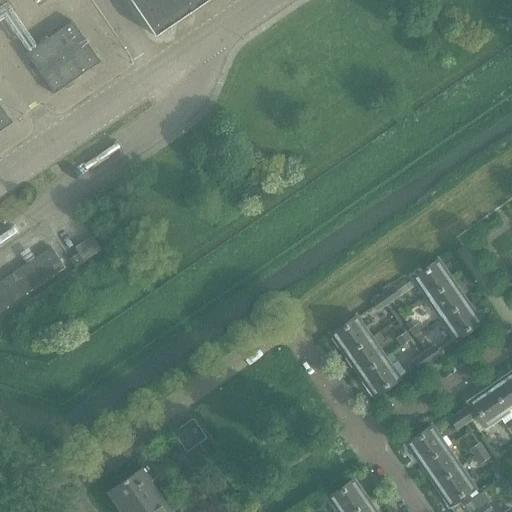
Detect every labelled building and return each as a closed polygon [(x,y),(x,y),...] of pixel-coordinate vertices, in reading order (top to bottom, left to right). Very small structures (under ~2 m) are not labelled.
[(129,0),(155,38),(210,0),(129,0)] [(72,22),(25,54),(53,95),(100,63),(72,22)] [(0,131),(12,123),(10,121),(9,122),(0,108),(0,131)] [(51,248),(0,282),(0,311),(65,268),(51,248)] [(78,253),(69,259),(75,268),(84,262),(78,253)] [(439,261),(413,279),(427,299),(453,282),(447,273),(447,270),(443,265),(440,264),(439,261)] [(453,282),(427,299),(441,319),(466,302),(460,293),(460,290),(456,285),(454,284),(453,282)] [(393,287),(383,295),(389,303),(399,296),(393,287)] [(383,295),(372,302),(378,310),(389,303),(383,295)] [(466,302),(441,319),(455,339),(480,322),(479,319),(478,317),(475,311),(472,310),(466,302)] [(357,318),(332,335),(333,338),(333,340),(337,346),(340,347),(346,356),(371,338),(357,318)] [(419,324),(410,330),(415,337),(424,331),(419,324)] [(406,333),(397,339),(402,346),(410,340),(406,333)] [(371,338),(346,356),(352,364),(352,367),(356,373),(358,373),(359,375),(385,358),(371,338)] [(434,347),(423,354),(429,362),(440,355),(434,347)] [(423,354),(413,361),(419,370),(429,362),(423,354)] [(385,358),(359,375),(365,384),(365,387),(369,392),(372,393),(373,396),(398,378),(385,358)] [(500,381),(490,388),(508,413),(511,409),(511,377),(510,374),(508,375),(505,376),(500,379),(500,381)] [(470,402),(472,405),(464,410),(471,420),(479,415),(487,427),(500,418),(505,424),(511,420),(507,413),(508,413),(490,388),(481,394),(479,394),(473,398),(472,400),(470,402)] [(464,410),(450,420),(457,430),(471,420),(464,410)] [(192,422),(176,433),(187,449),(203,438),(192,422)] [(432,427),(407,445),(409,447),(409,450),(413,455),(415,457),(421,465),(446,448),(432,427)] [(480,444),(471,450),(476,457),(484,451),(480,444)] [(446,448),(421,465),(422,467),(422,470),(426,475),(429,476),(435,485),(460,468),(446,448)] [(484,451),(476,457),(481,464),(489,458),(484,451)] [(460,468),(435,485),(441,493),(441,496),(444,502),(447,503),(449,506),(474,488),(460,468)] [(171,511),(141,469),(107,492),(120,511),(171,511)] [(355,481),(327,500),(335,511),(353,511),(369,501),(362,493),(362,490),(359,485),(356,484),(355,481)] [(369,501),(353,511),(377,511),(374,510),(369,501)] [(480,508),(482,511),(492,511),(493,511),(487,503),(480,508)]
